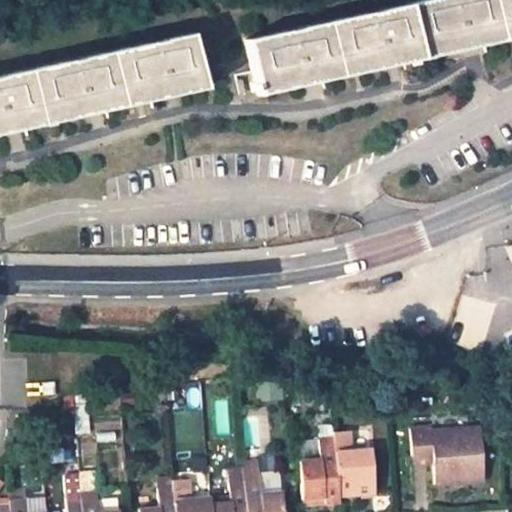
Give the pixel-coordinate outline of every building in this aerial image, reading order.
[(255,93),(306,82),(387,64),(467,47),(511,36),(511,0),(417,0),(405,3),(379,9),(379,10),(366,12),(366,11),(325,21),(297,27),(298,28),(291,29),(267,33),(244,39),(255,93)] [(0,132),(2,132),(39,123),(84,113),(121,105),(162,96),(201,87),(189,32),(161,38),(161,39),(148,42),(148,41),(108,50),(81,56),(81,58),(68,59),(27,68),(0,74),(0,132)] [(42,383),(43,394),(55,393),(54,382),(42,383)] [(410,450),(430,449),(431,460),(433,484),(483,480),(478,427),(430,429),(430,426),(409,427),(410,450)] [(319,458),(298,459),(302,505),(337,501),(337,496),(373,493),(370,450),(351,452),(349,432),(333,433),(331,434),(332,438),(317,440),(319,458)] [(298,459),(319,458),(317,440),(297,442),(298,459)] [(430,449),(410,450),(411,462),(431,460),(430,449)] [(137,509),(137,511),(280,511),(279,492),(258,493),(256,473),(241,474),(242,480),(227,482),(229,501),(208,502),(208,497),(186,499),(184,480),(170,481),(171,486),(155,487),(157,507),(137,509)] [(0,511),(117,511),(106,511),(96,511),(94,492),(78,494),(79,499),(65,501),(66,511),(24,511),(23,499),(8,500),(8,505),(0,506),(0,511)] [(23,499),(24,511),(42,511),(41,497),(23,499)]
